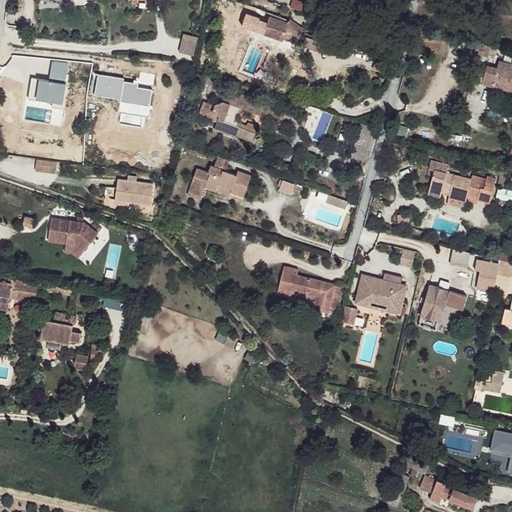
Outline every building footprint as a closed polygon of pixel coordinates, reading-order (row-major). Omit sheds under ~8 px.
[(297,0),(290,20),(289,22),(286,31),(295,35),(307,3),(299,0),(297,0)] [(251,6),(246,3),(242,12),(248,14),(249,12),(251,6)] [(251,6),(249,12),(261,17),(263,10),(251,6)] [(286,31),(289,22),(270,16),(264,34),(283,40),(283,39),(286,31)] [(181,53),(196,54),(197,34),(183,33),(181,53)] [(482,84),(493,87),(495,81),(511,85),(511,64),(511,65),(498,62),(496,69),(487,66),(482,84)] [(129,100),(132,80),(102,75),(100,85),(96,84),(94,95),(129,100)] [(511,85),(495,81),(493,87),(511,91),(511,85)] [(265,104),(228,90),(223,102),(215,103),(212,111),(219,117),(214,130),(234,137),(235,135),(252,142),(255,133),(239,126),(237,119),(241,109),(262,117),(263,114),(282,120),(287,112),(281,108),(277,106),(266,101),(265,104)] [(317,109),(307,106),(303,119),(313,121),(317,109)] [(372,151),(379,129),(367,125),(356,157),(364,160),(367,158),(370,156),(372,151)] [(230,160),(218,156),(214,166),(211,165),(208,173),(210,174),(206,186),(218,190),(220,184),(231,188),(231,191),(243,196),(251,176),(237,171),(236,175),(226,171),(230,160)] [(58,164),(38,161),(36,170),(57,173),(58,164)] [(435,171),(429,191),(442,193),(442,188),(451,190),(450,195),(458,198),(466,200),(467,197),(472,180),(447,174),(449,165),(431,161),(429,169),(435,171)] [(210,174),(208,173),(196,169),(188,192),(202,197),(206,186),(210,174)] [(473,175),(472,180),(467,197),(478,200),(490,203),(496,179),(487,176),(486,179),(473,175)] [(138,184),(127,183),(119,181),(117,193),(115,203),(151,207),(154,187),(138,184)] [(220,184),(218,190),(230,194),(231,191),(231,188),(220,184)] [(511,199),(511,191),(501,188),(498,198),(511,201),(511,199)] [(201,200),(202,197),(188,192),(187,195),(201,200)] [(150,211),(151,207),(115,203),(117,193),(113,193),(111,206),(150,211)] [(344,200),(332,196),(329,203),(341,207),(344,200)] [(464,208),(466,202),(466,200),(458,198),(456,206),(464,208)] [(350,202),(344,200),(341,207),(347,209),(350,202)] [(26,219),(24,228),(33,229),(35,221),(26,219)] [(86,224),(52,221),(49,243),(67,245),(76,246),(85,253),(99,235),(86,224)] [(67,245),(66,254),(73,255),(79,260),(85,253),(76,246),(67,245)] [(447,246),(443,261),(467,268),(471,252),(447,246)] [(402,248),(400,261),(411,264),(414,251),(402,248)] [(284,272),(280,288),(316,297),(314,307),(329,311),(336,285),(298,275),(299,270),(286,266),(284,272)] [(499,278),(482,273),(477,289),(494,295),(499,278)] [(17,281),(17,277),(11,276),(10,283),(12,283),(10,298),(37,302),(39,285),(17,281)] [(355,304),(369,307),(370,301),(390,306),(388,312),(400,315),(405,294),(400,292),(401,288),(402,281),(385,276),(384,280),(376,279),(374,283),(362,280),(355,304)] [(12,283),(10,283),(0,281),(0,307),(9,309),(10,298),(12,283)] [(441,281),(439,288),(447,290),(449,283),(441,281)] [(447,305),(463,310),(467,296),(448,291),(430,285),(420,315),(441,322),(447,305)] [(73,289),(49,286),(48,292),(73,296),(73,289)] [(280,288),(279,292),(310,300),(309,306),(314,307),(316,297),(280,288)] [(370,301),(369,307),(388,312),(390,306),(370,301)] [(511,302),(511,310),(505,308),(502,321),(511,323),(511,302)] [(358,309),(346,306),(342,320),(354,324),(358,309)] [(439,322),(422,316),(419,325),(436,331),(439,322)] [(76,328),(47,323),(43,342),(72,347),(73,343),(82,345),(84,335),(75,334),(76,328)] [(92,349),(91,358),(100,360),(101,351),(92,349)] [(86,369),(88,356),(77,354),(74,367),(86,369)] [(476,378),(474,387),(500,393),(505,371),(484,367),(481,379),(476,378)] [(438,423),(452,426),(454,417),(440,414),(438,423)] [(511,434),(494,431),(490,449),(511,452),(511,462),(510,474),(511,474),(511,434)] [(407,455),(387,502),(397,506),(413,468),(426,474),(429,466),(407,455)] [(456,485),(456,484),(447,481),(445,483),(425,476),(420,488),(431,492),(441,496),(451,500),(456,485)] [(463,487),(456,484),(456,485),(451,500),(473,508),(476,497),(461,491),(463,487)] [(441,496),(431,492),(428,500),(438,504),(441,496)]
